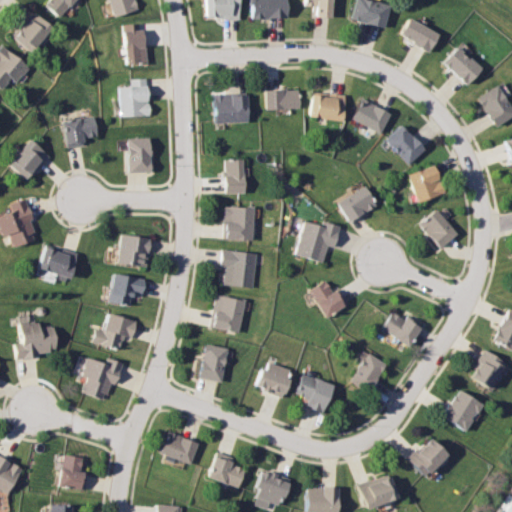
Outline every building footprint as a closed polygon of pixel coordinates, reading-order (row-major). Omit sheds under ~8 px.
[(74,0),(45,0),(43,3),(60,17),(74,0)] [(108,0),(113,16),(139,8),(136,0),(108,0)] [(204,0),(204,18),(239,18),(239,0),(204,0)] [(287,18),(287,0),(250,0),(250,18),(287,18)] [(329,0),(302,0),(302,5),(313,6),(313,16),(329,17),(329,0)] [(385,26),(389,3),(372,0),(354,0),(351,20),(385,26)] [(32,53),(52,26),(32,11),(11,37),(32,53)] [(399,33),(429,52),(439,34),(409,16),(399,33)] [(123,24),(126,64),(146,62),(143,22),(123,24)] [(442,60),(467,85),(483,70),(458,45),(442,60)] [(0,87),(24,73),(10,48),(0,53),(0,87)] [(130,85),(118,85),(119,116),(148,115),(147,78),(129,79),(130,85)] [(478,97),(496,126),(511,116),(511,107),(498,85),(478,97)] [(264,89),(264,110),(299,110),(299,89),(264,89)] [(342,122),(346,97),(313,92),(309,117),(342,122)] [(213,94),(213,123),(247,123),(247,94),(213,94)] [(380,134),(390,113),(362,99),(351,120),(380,134)] [(64,119),(67,146),(84,144),(83,136),(96,135),(94,116),(64,119)] [(425,148),(401,124),(385,140),(409,164),(425,148)] [(511,136),(502,140),(511,169),(511,136)] [(28,179),(48,154),(29,138),(8,164),(28,179)] [(127,138),(127,172),(150,172),(150,138),(127,138)] [(223,193),(244,193),(244,159),(223,159),(223,193)] [(436,165),(408,175),(418,202),(445,192),(436,165)] [(376,204),(363,185),(337,203),(350,222),(376,204)] [(13,247),(37,239),(24,198),(12,202),(15,211),(0,215),(0,232),(3,241),(10,239),(13,247)] [(223,239),(253,239),(253,206),(223,206),(223,239)] [(458,233),(436,208),(419,223),(441,248),(458,233)] [(339,227),(304,217),(294,254),(322,262),(327,245),(333,247),(339,227)] [(116,262),(145,267),(150,238),(121,233),(116,262)] [(38,269),(70,278),(77,255),(45,245),(38,269)] [(251,287),(254,252),(220,249),(219,266),(223,266),(222,284),(251,287)] [(107,302),(129,306),(131,295),(142,297),(145,278),(112,273),(107,302)] [(308,289),(326,317),(344,305),(327,277),(308,289)] [(211,328),(240,331),(243,298),(214,296),(211,328)] [(511,310),(507,308),(493,340),(511,348),(511,310)] [(421,329),(393,309),(381,326),(409,346),(421,329)] [(91,342),(118,350),(122,336),(131,338),(136,321),(107,312),(102,328),(96,326),(91,342)] [(39,320),(21,320),(21,348),(16,348),(16,356),(55,356),(55,327),(39,327),(39,320)] [(200,377),(222,381),(227,347),(205,343),(200,377)] [(494,387),(505,359),(482,349),(471,378),(494,387)] [(367,393),(387,365),(368,352),(348,380),(367,393)] [(80,375),(85,377),(80,392),(108,400),(120,363),(87,353),(80,375)] [(254,385),(282,397),(293,372),(265,359),(254,385)] [(305,406),(323,412),(333,385),(301,373),(294,392),(308,398),(305,406)] [(441,416),(466,430),(482,403),(458,388),(441,416)] [(191,463),(198,441),(167,432),(160,454),(191,463)] [(407,459),(426,478),(448,456),(429,437),(407,459)] [(0,488),(10,492),(21,465),(0,456),(0,488)] [(84,456),(61,456),(61,488),(84,488),(84,456)] [(215,456),(208,477),(239,487),(245,465),(215,456)] [(253,496),(281,506),(290,481),(262,471),(253,496)] [(365,511),(398,501),(390,474),(357,484),(365,511)] [(306,511),(338,511),(339,487),(307,487),(306,511)] [(494,511),(510,511),(511,509),(511,496),(506,493),(494,511)] [(176,511),(177,506),(156,503),(154,511),(176,511)]
